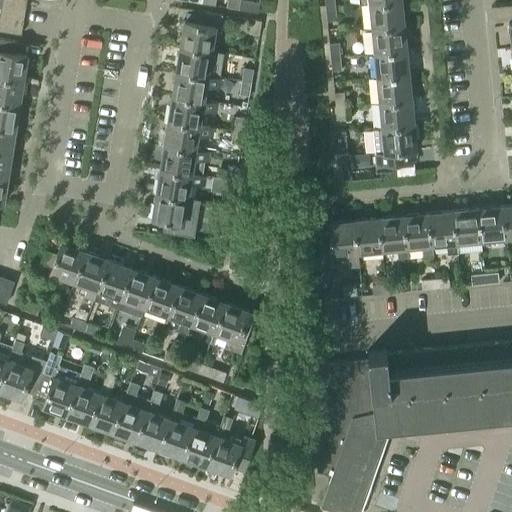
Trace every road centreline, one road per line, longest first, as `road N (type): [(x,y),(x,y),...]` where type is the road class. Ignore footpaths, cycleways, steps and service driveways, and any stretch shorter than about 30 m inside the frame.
road 1 (residential): [(307,339),(511,318)]
road 2 (secondary): [(0,446),(180,511)]
road 3 (residential): [(45,184),(79,10),(74,0)]
road 4 (residential): [(485,158),(469,0)]
